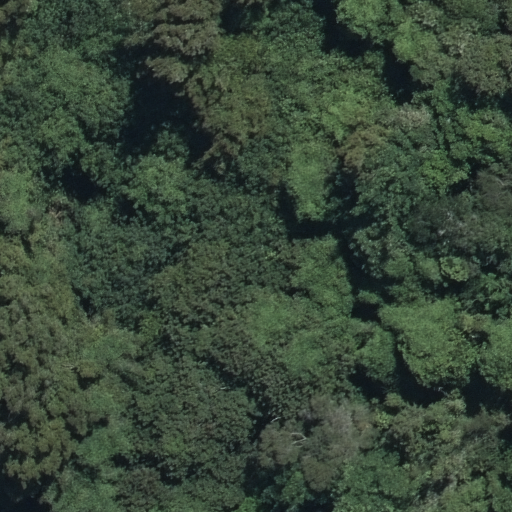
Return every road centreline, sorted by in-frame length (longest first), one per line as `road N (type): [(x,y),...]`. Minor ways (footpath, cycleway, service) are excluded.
road 1 (track): [(511,109),(496,177),(427,166),(399,23),(345,0)]
road 2 (track): [(208,0),(168,47),(0,196)]
